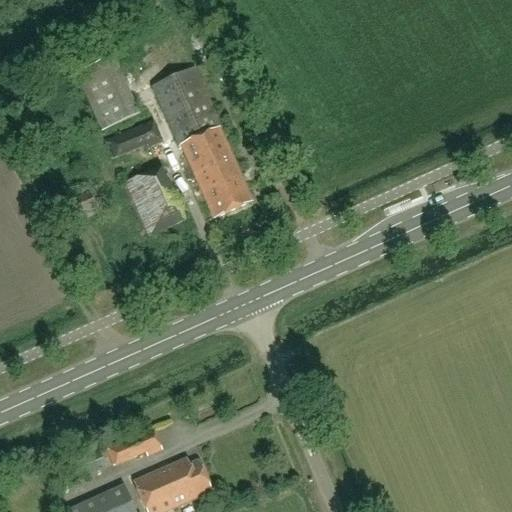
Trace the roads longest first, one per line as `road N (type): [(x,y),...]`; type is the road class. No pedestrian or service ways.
road 1 (secondary): [(251,306),(511,188)]
road 2 (secondary): [(0,415),(251,306)]
road 3 (unclassified): [(336,511),(251,306)]
